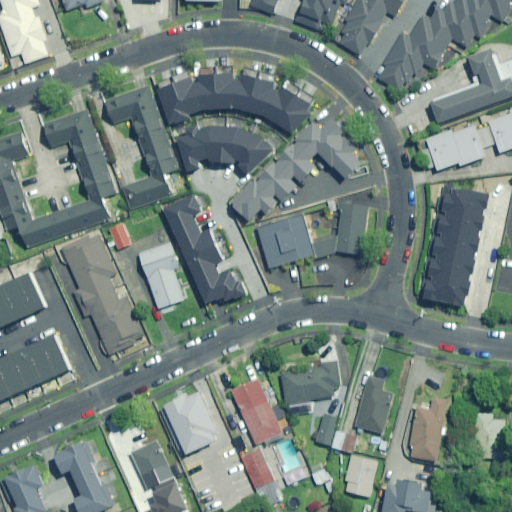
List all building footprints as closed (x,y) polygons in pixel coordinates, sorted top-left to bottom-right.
[(43,42),(47,40),(40,17),(36,18),(33,9),(40,7),(37,0),(0,0),(5,14),(0,16),(0,22),(12,58),(22,55),(25,65),(49,57),(43,42)] [(63,0),(68,12),(86,5),(87,9),(104,3),(103,0),(63,0)] [(253,0),(251,7),(275,15),(280,1),(277,0),(253,0)] [(342,0),(308,0),(309,1),(307,0),(302,16),(323,22),(326,13),(331,14),(334,3),(341,5),(342,0)] [(358,0),(334,40),(362,57),(389,14),(395,18),(406,0),(358,0)] [(378,81),(399,93),(404,86),(408,88),(416,76),(420,78),(426,67),(434,72),(453,41),(467,50),(475,37),(480,40),(494,18),(503,24),(511,8),(511,0),(457,0),(454,5),(450,3),(444,12),(438,9),(430,21),(423,17),(411,38),(402,33),(383,66),(386,68),(378,81)] [(511,64),(501,68),(498,59),(495,60),(491,50),(469,58),(477,81),(478,84),(431,101),(440,125),(511,99),(511,64)] [(178,174),(151,87),(104,102),(113,132),(134,126),(151,179),(123,188),(130,211),(174,197),(170,185),(168,177),(178,174)] [(226,111),(218,87),(169,104),(181,141),(224,126),(219,114),(226,111)] [(260,92),(239,89),(232,141),(269,146),(273,113),(257,110),(260,92)] [(306,122),(289,105),(273,122),(291,139),(306,122)] [(511,150),(511,109),(509,111),(510,114),(489,122),(491,127),(484,129),(477,132),(475,127),(453,135),(452,131),(427,140),(428,145),(422,147),(430,170),(436,167),(438,172),(459,165),(460,168),(486,159),(483,150),(492,146),(497,145),(500,154),(511,150)] [(21,133),(0,140),(0,210),(8,233),(19,229),(27,252),(112,221),(104,200),(117,195),(87,111),(43,127),(51,149),(68,143),(90,202),(52,215),(33,222),(12,163),(30,157),(21,133)] [(198,150),(178,157),(188,183),(207,176),(198,150)] [(290,174),(287,170),(293,165),(285,156),(255,183),(263,192),(266,195),(290,174)] [(319,168),(317,162),(290,170),(293,179),(285,181),(292,206),(344,191),(336,163),(319,168)] [(443,186),(419,299),(469,309),(492,197),(443,186)] [(234,216),(224,194),(208,201),(218,223),(234,216)] [(368,208),(343,206),(337,238),(312,245),(304,218),(259,231),(270,271),(297,263),(298,266),(336,255),(346,255),(363,256),(368,208)] [(207,235),(201,221),(184,228),(197,257),(207,253),(217,277),(243,265),(226,226),(207,235)] [(124,224),(109,231),(118,252),(134,246),(124,224)] [(110,357),(138,345),(136,342),(144,338),(125,292),(117,296),(110,279),(117,276),(101,238),(65,254),(80,291),(75,293),(85,318),(92,315),(110,357)] [(179,269),(171,245),(140,255),(158,310),(187,301),(182,287),(179,288),(174,271),(179,269)] [(0,329),(46,309),(31,275),(0,289),(0,329)] [(0,403),(70,372),(55,338),(0,362),(0,403)] [(321,369),(281,375),(286,406),(288,405),(290,416),(312,413),(310,401),(335,397),(334,387),(342,386),(338,361),(321,364),(321,369)] [(386,382),(370,378),(358,429),(383,435),(393,395),(384,392),(386,382)] [(283,435),(259,380),(232,392),(257,446),(283,435)] [(409,459),(438,463),(442,437),(445,437),(446,429),(443,428),(448,400),(433,397),(431,412),(416,410),(409,459)] [(338,420),(323,415),(315,443),(330,448),(338,420)] [(503,461),(505,417),(477,416),(475,459),(503,461)] [(357,438),(337,432),(333,449),(353,455),(357,438)] [(173,477),(182,474),(178,465),(169,468),(158,442),(131,453),(148,492),(174,481),(173,477)] [(274,482),(261,451),(243,458),(256,490),(274,482)] [(378,463),(351,456),(344,482),(349,483),(347,493),(369,499),(378,463)] [(251,495),(242,474),(228,480),(237,501),(251,495)] [(336,493),(332,482),(325,485),(327,491),(319,494),(323,504),(332,501),(330,496),(336,493)] [(429,511),(434,489),(399,482),(398,489),(389,487),(383,511),(407,511),(408,511),(412,511),(429,511)] [(275,487),(264,493),(271,507),(283,501),(275,487)]
